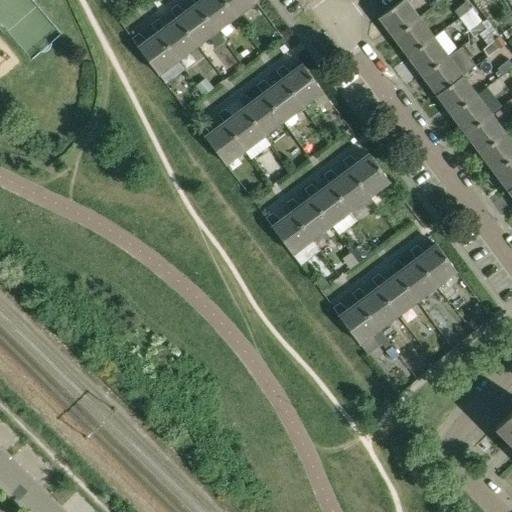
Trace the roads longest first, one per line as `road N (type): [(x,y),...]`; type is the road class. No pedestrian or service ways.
road 1 (residential): [(511,262),(335,22)]
road 2 (residential): [(496,511),(452,459),(457,438),(511,370)]
